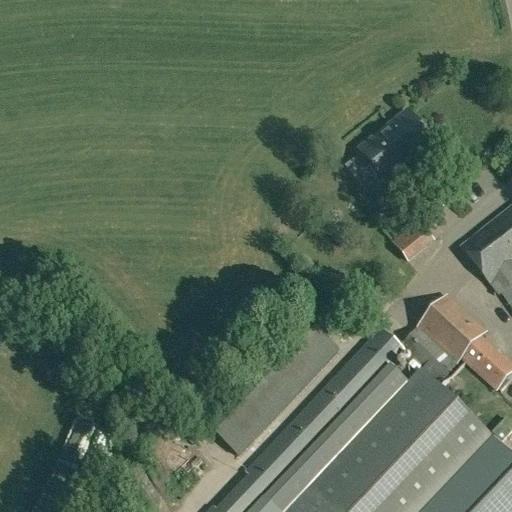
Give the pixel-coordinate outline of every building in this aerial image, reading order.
[(395,180),(409,168),(421,158),(418,154),(432,143),(407,113),(359,152),(381,178),(368,189),(386,211),(406,194),(395,180)] [(501,294),(511,308),(511,207),(462,248),(498,296),(501,294)] [(437,236),(409,253),(415,263),(443,246),(437,236)] [(486,335),(447,298),(418,329),(456,365),(461,361),(480,341),(486,335)] [(311,328),(212,434),(233,454),(238,458),(339,352),(313,327),(311,328)] [(212,509),(209,511),(290,511),(408,384),(391,368),(406,353),(400,348),(381,330),(246,474),(249,477),(216,511),(212,509)] [(417,330),(401,348),(439,384),(456,365),(417,330)] [(511,377),(511,371),(480,341),(461,361),(497,395),(511,377)] [(428,511),(496,441),(421,371),(408,384),(290,511),(428,511)] [(428,511),(511,511),(511,456),(496,441),(428,511)]
